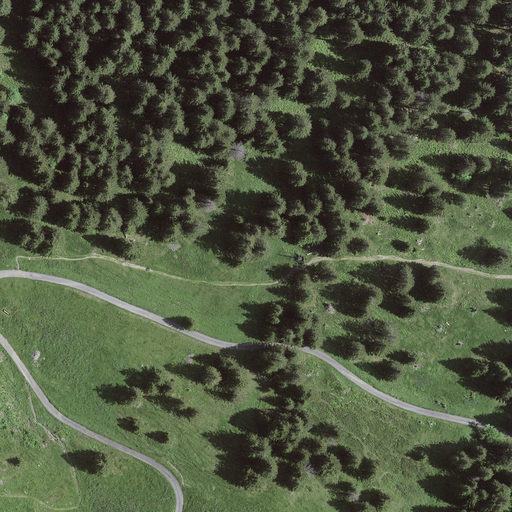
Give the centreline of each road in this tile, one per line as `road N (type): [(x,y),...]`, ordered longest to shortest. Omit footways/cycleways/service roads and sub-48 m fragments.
road 1 (track): [(511,435),(382,397),(316,352),(236,348),(66,283),(21,275)]
road 2 (track): [(25,372),(53,413),(168,474),(178,511)]
